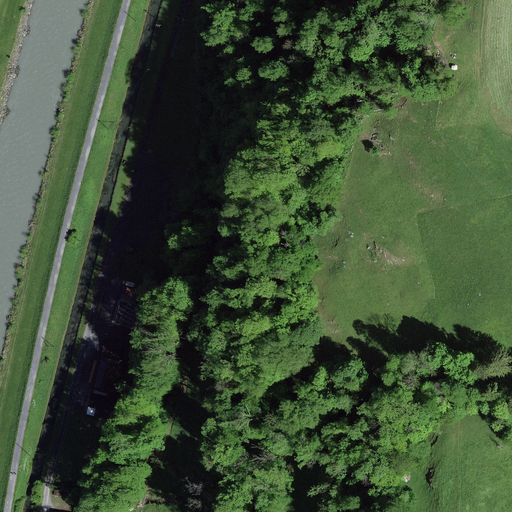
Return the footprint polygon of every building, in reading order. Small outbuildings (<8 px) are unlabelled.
[(122,301),(116,323),(137,329),(143,306),(122,301)] [(107,341),(104,352),(120,356),(123,345),(107,341)] [(102,359),(95,388),(96,388),(108,391),(115,393),(122,364),(102,359)] [(490,362),(491,370),(499,369),(498,361),(490,362)] [(96,396),(106,398),(108,391),(96,388),(96,396)] [(93,395),(90,405),(106,410),(109,399),(106,398),(96,396),(93,395)] [(74,494),(56,490),(55,495),(73,499),(74,494)]
